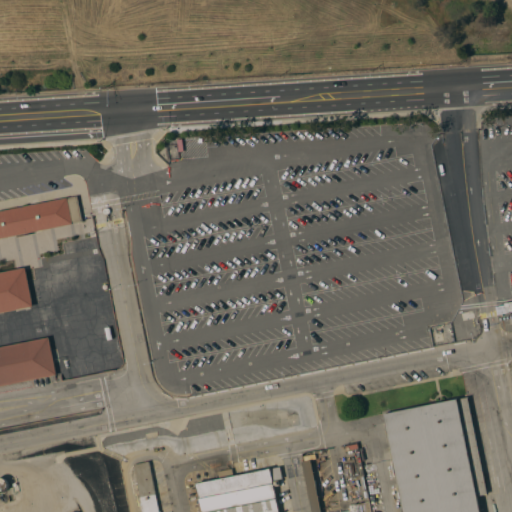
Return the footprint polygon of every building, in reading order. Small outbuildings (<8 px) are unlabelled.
[(0,210),(68,197),(78,195),(83,221),(0,237),(0,210)] [(0,312),(0,272),(25,267),(33,306),(0,312)] [(511,301),(511,330),(508,331),(507,331),(504,330),(503,328),(500,324),(499,319),(498,312),(496,312),(495,307),(499,306),(499,304),(503,304),(504,305),(504,303),(511,301)] [(0,346),(49,337),(57,375),(0,386),(0,346)] [(468,396),(488,494),(478,496),(481,511),(403,511),(384,413),(468,396)] [(311,511),(302,462),(311,460),(321,511),(311,511)] [(143,511),(133,464),(149,461),(157,501),(159,511),(143,511)] [(202,511),(197,484),(219,479),(218,471),(232,468),(233,476),(280,466),(282,478),(273,480),(279,511),(202,511)] [(1,492),(0,492),(0,477),(2,477),(4,478),(6,480),(8,482),(8,483),(8,486),(7,488),(7,490),(5,491),(2,492),(1,492)] [(335,511),(340,511),(341,511),(351,510),(350,505),(369,501),(371,511),(335,511)]
